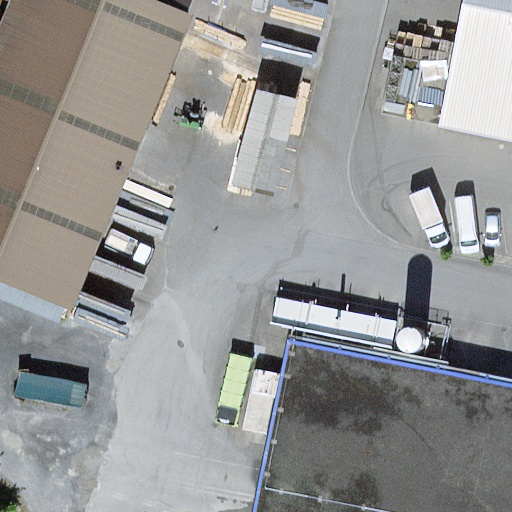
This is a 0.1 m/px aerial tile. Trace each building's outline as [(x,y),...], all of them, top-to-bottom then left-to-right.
[(189,19),(142,0),(10,0),(0,25),(0,283),(70,312),(189,19)] [(142,0),(189,19),(196,0),(142,0)] [(246,39),(265,9),(250,0),(210,0),(203,13),(246,39)] [(511,0),(462,0),(437,128),(511,142),(511,0)] [(240,189),(292,195),(304,100),(252,93),(240,189)] [(402,353),(406,356),(411,357),(416,356),(420,354),(424,350),(426,345),(426,341),(425,336),(423,333),(419,330),(415,328),(411,327),(406,328),(402,331),(398,334),(397,339),(397,344),(398,349),(402,353)] [(511,511),(511,389),(291,347),(258,511),(511,511)]
